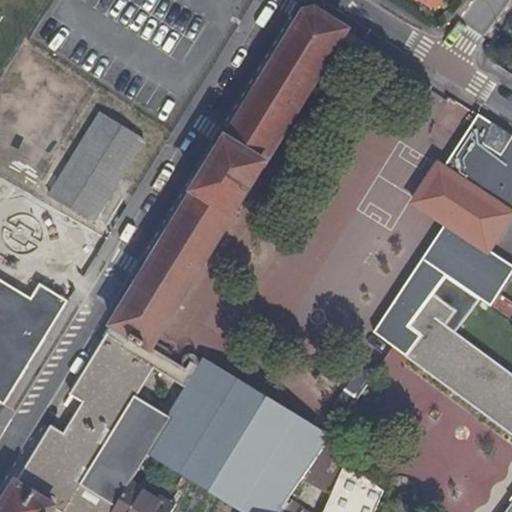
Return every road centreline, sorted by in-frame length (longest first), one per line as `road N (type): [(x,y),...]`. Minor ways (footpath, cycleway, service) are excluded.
road 1 (residential): [(0,465),(283,0)]
road 2 (residential): [(337,0),(447,66)]
